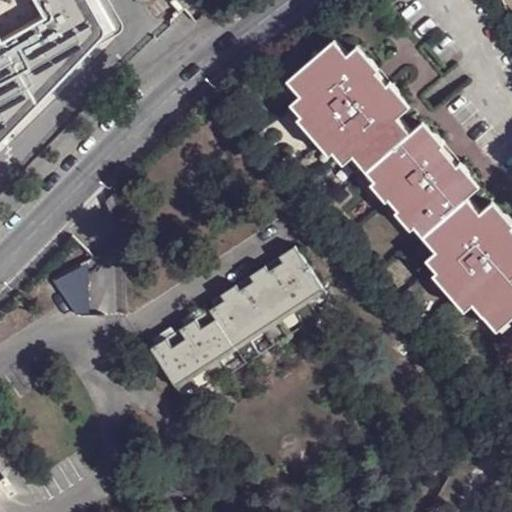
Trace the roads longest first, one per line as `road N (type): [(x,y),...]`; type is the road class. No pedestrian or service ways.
road 1 (residential): [(0,270),(189,72),(290,0)]
road 2 (unknown): [(74,193),(112,275),(96,350)]
road 3 (unknown): [(113,390),(158,405),(170,424),(164,511)]
road 4 (unknown): [(113,390),(120,455),(109,478),(64,511)]
